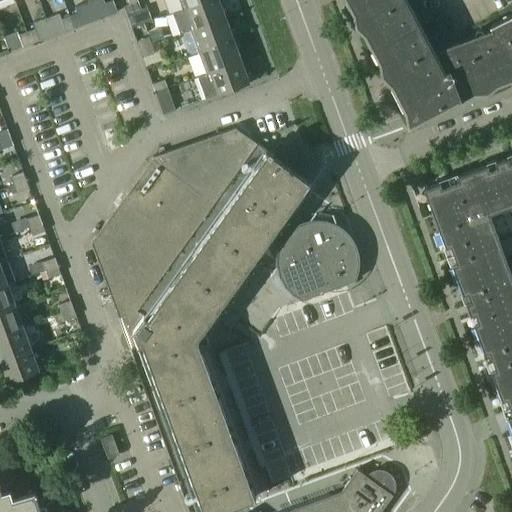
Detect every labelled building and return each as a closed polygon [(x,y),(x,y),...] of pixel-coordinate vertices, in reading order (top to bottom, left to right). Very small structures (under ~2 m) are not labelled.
[(103,0),(93,0),(89,2),(95,19),(117,12),(112,0),(111,0),(104,3),(103,0)] [(180,33),(183,32),(225,17),(219,0),(205,0),(182,9),(172,12),(180,33)] [(205,0),(179,0),(182,9),(205,0)] [(349,0),(413,122),(458,98),(459,100),(462,99),(461,97),(511,77),(511,13),(491,25),(494,34),(432,57),(402,0),(349,0)] [(137,1),(129,4),(123,6),(127,14),(140,8),(137,1)] [(77,13),(69,16),(74,27),(82,24),(95,19),(89,2),(75,7),(77,13)] [(69,16),(61,19),(59,13),(46,18),(52,35),(66,30),(74,27),(69,16)] [(191,54),(198,51),(233,38),(225,17),(183,32),(184,33),(182,37),(187,51),(191,53),(191,54)] [(34,29),(27,32),(31,43),(39,40),(52,35),(46,18),(32,23),(34,29)] [(23,46),(31,43),(27,32),(19,35),(23,46)] [(139,49),(151,44),(148,36),(137,41),(139,49)] [(198,51),(206,73),(241,60),(233,38),(198,51)] [(154,52),(151,44),(139,49),(142,56),(154,52)] [(206,73),(206,74),(198,77),(206,98),(249,82),(241,60),(206,73)] [(155,91),(167,87),(164,79),(152,84),(155,91)] [(175,109),(167,87),(155,91),(163,114),(175,109)] [(90,242),(149,400),(190,511),(215,511),(250,499),(217,409),(190,334),(204,315),(205,316),(305,177),(301,174),(303,170),(304,165),(304,161),(302,156),(300,152),(296,149),(292,147),(288,146),(283,146),(279,147),(275,150),(272,153),(235,127),(152,156),(90,242)] [(0,131),(0,139),(10,136),(7,129),(0,131)] [(10,136),(0,139),(0,146),(1,149),(13,145),(10,136)] [(440,181),(424,187),(440,232),(490,213),(511,205),(511,207),(511,152),(506,155),(506,157),(497,160),(497,159),(487,162),(487,164),(458,175),(457,173),(439,179),(440,181)] [(11,176),(14,184),(26,179),(23,171),(11,176)] [(26,179),(14,184),(17,191),(28,187),(26,179)] [(490,213),(440,232),(446,246),(444,247),(450,264),(452,263),(463,293),(461,294),(465,304),(467,303),(470,312),(468,313),(472,323),(473,322),(479,337),(484,352),(483,353),(489,370),(491,369),(496,384),(511,378),(511,284),(510,285),(493,240),(499,238),(490,213)] [(29,226),(41,222),(38,214),(27,219),(19,223),(22,229),(29,226)] [(277,264),(279,275),(285,285),(293,293),(302,298),(356,278),(355,275),(357,263),(357,252),(353,241),(346,232),(337,225),(327,221),(317,220),(307,221),(296,225),(288,232),(281,242),(277,252),(277,264)] [(41,222),(29,226),(32,234),(44,230),(41,222)] [(42,261),(42,262),(31,266),(33,273),(45,269),(57,265),(54,257),(42,261)] [(0,261),(0,286),(7,283),(15,280),(7,259),(0,261)] [(57,265),(45,269),(48,277),(60,273),(57,265)] [(0,310),(15,305),(7,283),(0,286),(0,310)] [(61,312),(73,308),(70,300),(58,304),(61,312)] [(0,334),(23,326),(15,305),(0,310),(0,334)] [(75,316),(73,308),(61,312),(64,320),(75,316)] [(0,358),(31,348),(23,326),(0,334),(0,358)] [(31,348),(0,358),(0,359),(8,381),(39,370),(31,348)] [(78,360),(90,356),(87,348),(76,352),(78,360)] [(511,378),(496,384),(502,399),(500,400),(504,411),(506,410),(511,427),(511,378)] [(111,434),(100,438),(108,458),(119,454),(111,434)] [(357,468),(341,490),(371,511),(379,511),(393,494),(392,493),(394,489),(394,485),(394,483),(394,480),(393,477),(391,475),(389,472),(386,471),(383,470),(380,469),(377,469),(375,470),(373,470),(370,472),(367,475),(357,468)] [(41,511),(35,492),(13,499),(4,501),(1,493),(0,488),(0,511),(41,511)] [(10,490),(1,493),(4,501),(13,499),(10,490)] [(371,511),(341,490),(281,511),(371,511)]
